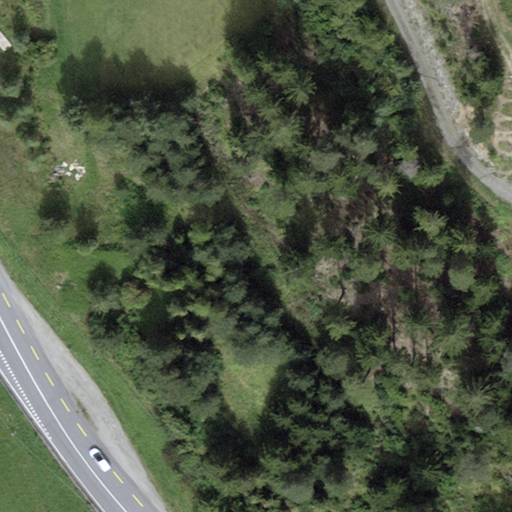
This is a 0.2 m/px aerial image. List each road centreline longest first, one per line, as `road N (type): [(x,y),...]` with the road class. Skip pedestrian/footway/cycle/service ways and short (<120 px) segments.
road 1 (track): [(389,0),(448,135),(511,194)]
road 2 (primary): [(125,511),(47,405)]
